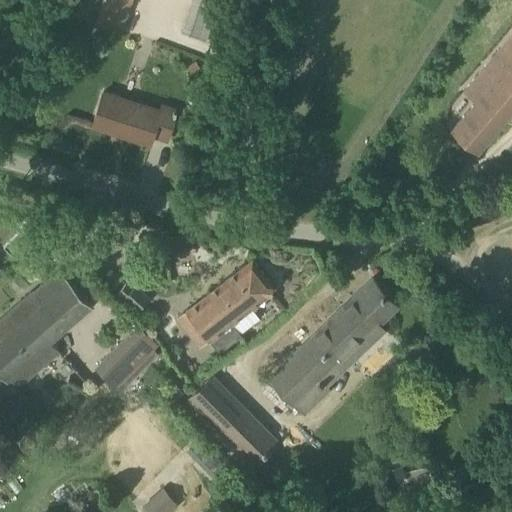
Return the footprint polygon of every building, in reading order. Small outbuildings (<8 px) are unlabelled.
[(120,30),(130,0),(103,0),(96,22),(120,30)] [(207,34),(218,0),(190,0),(182,26),(207,34)] [(511,32),(464,90),(475,100),(452,128),(478,151),(511,111),(511,32)] [(158,111),(102,93),(92,124),(150,143),(153,135),(167,140),(176,113),(159,107),(158,111)] [(187,232),(173,233),(174,240),(174,250),(188,249),(187,232)] [(245,312),(272,291),(273,284),(253,258),(222,282),(245,312)] [(0,370),(18,390),(61,351),(52,342),(89,306),(59,270),(0,319),(0,370)] [(397,307),(398,306),(372,277),(371,278),(371,279),(266,374),(303,410),(328,387),(324,383),(384,330),(378,323),(396,307),(397,307)] [(117,292),(137,311),(150,297),(136,285),(133,288),(126,281),(117,292)] [(218,353),(241,335),(231,323),(245,312),(222,282),(184,310),(185,311),(209,341),(218,353)] [(159,353),(154,348),(159,343),(138,322),(93,366),(119,392),(159,353)] [(280,441),(211,373),(195,388),(179,404),(206,433),(212,426),(254,468),(280,441)] [(149,511),(169,511),(178,506),(162,487),(143,504),(149,511)]
